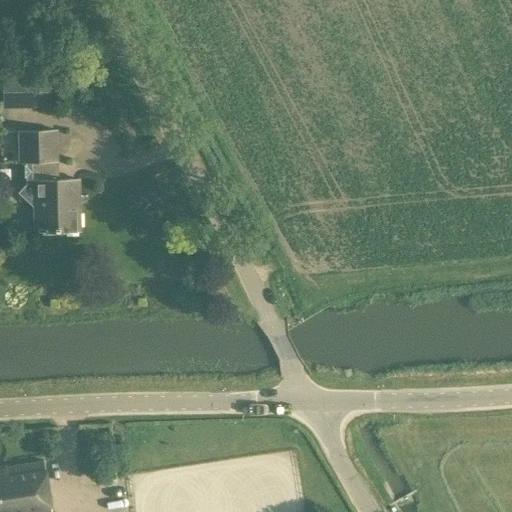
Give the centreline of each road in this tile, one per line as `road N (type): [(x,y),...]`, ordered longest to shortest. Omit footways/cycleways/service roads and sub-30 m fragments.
road 1 (unclassified): [(307,399),(97,0)]
road 2 (tertiary): [(0,409),(307,399)]
road 3 (tertiary): [(307,399),(511,397)]
road 4 (unclassified): [(370,511),(307,399)]
